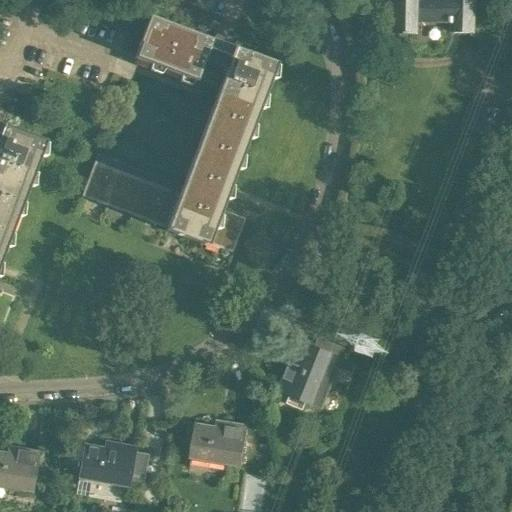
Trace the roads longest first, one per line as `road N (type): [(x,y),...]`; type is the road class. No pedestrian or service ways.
road 1 (residential): [(310,0),(338,64),(336,132),(310,225),(274,280),(228,332),(175,370),(121,384),(0,391)]
road 2 (residential): [(511,259),(430,511)]
